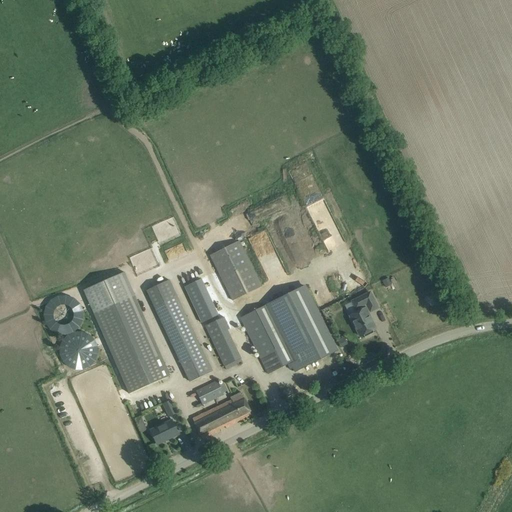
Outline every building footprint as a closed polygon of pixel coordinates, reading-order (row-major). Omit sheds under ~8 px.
[(210,256),(231,301),(260,286),(239,242),(210,256)] [(124,272),(83,290),(129,394),(169,375),(124,272)] [(219,316),(202,279),(185,287),(201,324),(219,316)] [(170,281),(147,291),(189,382),(213,372),(170,281)] [(304,286),(270,303),(298,359),(290,363),(293,369),(295,372),(336,351),(304,286)] [(352,302),(345,305),(350,316),(360,337),(363,335),(365,338),(374,333),(373,331),(376,329),(368,312),(370,311),(370,312),(378,308),(370,293),(352,302)] [(239,318),(268,374),(290,363),(298,359),(270,303),(239,318)] [(70,307),(55,304),(52,322),(69,325),(70,317),(68,317),(70,307)] [(227,330),(229,329),(224,317),(205,326),(224,366),(241,359),(227,330)] [(93,357),(93,350),(82,349),(82,348),(74,348),(74,364),(86,364),(86,357),(93,357)] [(219,386),(217,381),(196,392),(203,405),(223,395),(222,393),(227,391),(223,384),(219,386)] [(236,423),(252,415),(242,395),(241,392),(230,398),(231,400),(224,404),(224,406),(227,405),(236,423)] [(176,413),(170,401),(163,405),(169,416),(176,413)] [(224,404),(192,419),(202,440),(220,431),(219,429),(225,426),(226,428),(236,423),(227,405),(224,406),(224,404)] [(150,431),(152,436),(157,445),(178,434),(171,420),(150,431)]
